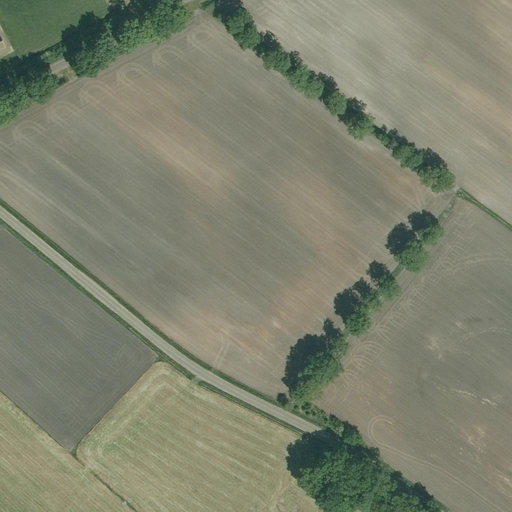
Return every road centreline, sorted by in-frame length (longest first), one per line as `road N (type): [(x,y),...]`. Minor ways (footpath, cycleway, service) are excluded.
road 1 (unclassified): [(435,511),(327,435),(200,375),(0,210)]
road 2 (unclassified): [(0,98),(183,0)]
